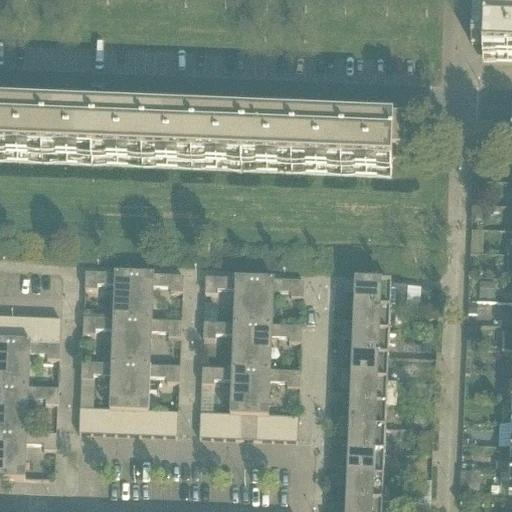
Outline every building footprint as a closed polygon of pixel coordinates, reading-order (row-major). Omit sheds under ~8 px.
[(484,46),(483,60),(511,61),(511,16),(472,15),(471,46),(484,46)] [(406,131),(0,113),(0,164),(391,180),(392,161),(404,161),(406,131)] [(113,323),(132,324),(134,279),(85,277),(84,293),(97,294),(98,289),(115,289),(113,323)] [(132,324),(151,325),(153,291),(170,292),(170,297),(182,297),(183,281),(134,279),(132,324)] [(233,328),(252,329),(254,284),(205,282),(204,298),(217,299),(217,293),(235,294),(233,328)] [(252,329),(272,330),(273,296),(290,296),(290,302),(303,302),(303,286),(254,284),(252,329)] [(345,288),(345,298),(355,298),(354,313),(390,314),(405,315),(406,290),(391,290),(345,288)] [(468,308),(468,318),(477,318),(477,308),(468,308)] [(343,327),(343,336),(389,338),(390,314),(354,313),(353,327),(343,327)] [(0,346),(11,347),(12,322),(0,321),(0,346)] [(12,322),(11,347),(23,347),(24,322),(12,322)] [(24,322),(23,347),(35,348),(36,323),(24,322)] [(111,368),(130,369),(132,324),(113,323),(83,322),(82,339),(95,339),(96,334),(113,334),(111,368)] [(36,323),(35,348),(48,348),(49,323),(36,323)] [(48,348),(60,349),(61,324),(49,323),(48,348)] [(130,369),(150,370),(151,336),(168,337),(168,342),(181,343),(181,326),(151,325),(132,324),(130,369)] [(231,373),(251,374),(252,329),(233,328),(203,327),(202,344),(215,344),(216,338),(233,339),(231,373)] [(251,374),(270,375),(271,341),(288,341),(288,347),(301,348),(302,331),(272,330),(252,329),(251,374)] [(511,331),(503,331),(502,355),(511,355),(511,331)] [(353,346),(352,360),(388,362),(389,338),(343,336),(343,345),(353,346)] [(0,390),(9,391),(11,347),(0,346),(0,390)] [(11,347),(9,391),(28,392),(30,358),(47,358),(46,364),(59,364),(60,349),(48,348),(35,348),(23,347),(11,347)] [(341,375),(341,384),(387,386),(388,362),(352,360),(352,375),(341,375)] [(116,415),(128,415),(130,369),(111,368),(81,367),(81,384),(93,384),(94,379),(111,380),(109,415),(116,415)] [(128,415),(141,416),(148,416),(149,381),(166,382),(166,387),(179,388),(179,371),(150,370),(130,369),(128,415)] [(236,420),(249,420),(251,374),(231,373),(201,372),(201,389),(214,389),(214,384),(231,384),(229,420),(236,420)] [(249,420),(261,421),(268,421),(269,386),(287,387),(286,392),(299,393),(300,376),(270,375),(251,374),(249,420)] [(351,394),(350,409),(386,410),(387,386),(341,384),(341,394),(351,394)] [(0,435),(7,436),(9,391),(0,390),(0,435)] [(9,391),(7,436),(27,437),(28,403),(45,404),(45,409),(58,410),(58,393),(28,392),(9,391)] [(340,423),(339,432),(385,434),(386,410),(350,409),(350,423),(340,423)] [(78,437),(91,438),(92,414),(79,413),(78,437)] [(91,438),(103,438),(104,414),(92,414),(91,438)] [(103,438),(115,439),(116,415),(109,415),(104,414),(103,438)] [(115,439),(127,439),(128,415),(116,415),(115,439)] [(127,439),(140,440),(141,416),(128,415),(127,439)] [(140,440),(152,441),(153,416),(148,416),(141,416),(140,440)] [(152,441),(164,441),(165,417),(153,416),(152,441)] [(165,417),(164,441),(177,442),(178,418),(165,417)] [(199,442),(211,443),(212,419),(200,418),(199,442)] [(211,443),(223,443),(224,419),(212,419),(211,443)] [(223,443),(235,444),(236,420),(229,420),(224,419),(223,443)] [(235,444),(260,445),(261,421),(249,420),(236,420),(235,444)] [(260,445),(272,445),(273,421),(268,421),(261,421),(260,445)] [(272,445),(284,446),(286,422),(273,421),(272,445)] [(286,422),(284,446),(297,446),(298,422),(286,422)] [(349,442),(348,457),(384,458),(385,434),(339,432),(339,441),(349,442)] [(7,436),(6,483),(25,483),(26,449),(43,449),(43,454),(56,455),(56,438),(27,437),(7,436)] [(337,472),(337,481),(383,483),(384,458),(348,457),(348,472),(337,472)] [(347,491),(346,505),(382,507),(383,483),(337,481),(337,491),(347,491)]
